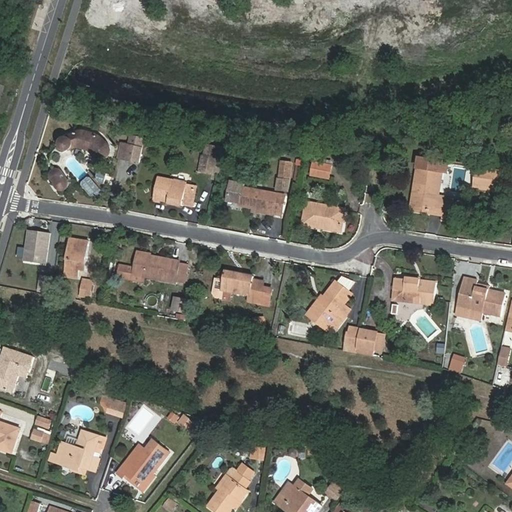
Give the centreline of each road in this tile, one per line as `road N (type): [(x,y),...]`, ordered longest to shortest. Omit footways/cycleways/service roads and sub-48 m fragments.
road 1 (residential): [(511,255),(380,235),(338,257),(0,197)]
road 2 (track): [(511,396),(444,374),(0,298)]
road 3 (secondary): [(58,0),(0,186)]
